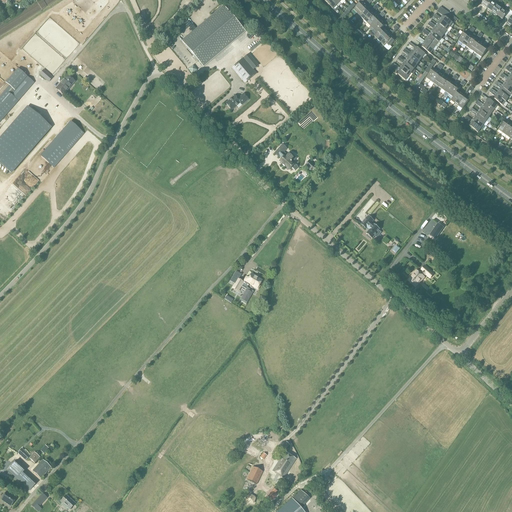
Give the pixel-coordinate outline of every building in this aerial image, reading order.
[(330,0),(324,0),(324,1),(333,9),(336,6),(330,0)] [(487,9),(492,2),(489,0),(484,0),(481,5),(487,9)] [(357,14),(366,5),(362,1),(353,10),(357,14)] [(418,1),(412,6),(415,10),(422,4),(418,1)] [(492,12),(497,5),(492,2),(487,9),(492,12)] [(360,17),(369,8),(366,5),(357,14),(360,17)] [(497,16),(502,9),(497,5),(492,12),(497,16)] [(202,66),(244,31),(223,6),(181,41),(202,66)] [(363,20),(372,12),(369,8),(360,17),(363,20)] [(502,9),(497,16),(500,19),(502,20),(507,13),(502,9)] [(367,24),(376,15),(372,12),(363,20),(367,24)] [(370,27),(379,18),(376,15),(367,24),(370,27)] [(437,18),(438,17),(436,16),(434,19),(438,22),(437,24),(447,31),(449,27),(437,18)] [(446,19),(444,17),(442,16),(440,18),(438,17),(437,18),(449,27),(452,23),(451,23),(449,21),(446,19)] [(373,30),(382,22),(379,18),(370,27),(373,30)] [(382,28),(385,25),(382,22),(373,30),(377,34),(382,28)] [(444,35),(434,28),(432,26),(433,24),(431,23),(429,26),(433,29),(431,31),(441,39),(444,35)] [(444,35),(447,31),(437,24),(434,28),(444,35)] [(377,40),(386,31),(384,29),(387,26),(385,25),(382,28),(377,34),(374,36),(377,40)] [(381,43),(389,35),(392,32),(390,31),(388,33),(386,31),(377,40),(381,43)] [(426,33),(427,32),(425,31),(423,34),(427,37),(426,39),(436,46),(438,42),(426,33)] [(438,42),(441,39),(431,31),(430,34),(427,32),(426,33),(438,42)] [(462,44),(469,34),(465,31),(458,41),(462,44)] [(245,45),(254,37),(252,34),(242,41),(245,45)] [(466,47),(473,37),(469,34),(462,44),(466,47)] [(389,35),(381,43),(384,47),(386,44),(389,47),(395,40),(389,35)] [(470,50),(477,40),(473,37),(466,47),(470,50)] [(420,41),(421,40),(420,39),(418,41),(422,44),(420,47),(430,54),(433,50),(420,41)] [(433,50),(436,46),(426,39),(424,41),(421,40),(420,41),(433,50)] [(474,53),(481,43),(477,40),(470,50),(474,53)] [(412,51),(422,58),(425,54),(409,43),(408,44),(414,49),(412,51)] [(477,55),(485,45),(481,43),(474,53),(477,55)] [(485,45),(477,55),(481,58),(488,48),(486,46),(488,44),(486,43),(485,45)] [(419,62),(422,58),(412,51),(410,53),(408,51),(407,53),(409,55),(419,62)] [(417,65),(419,62),(409,55),(407,58),(417,65)] [(244,83),(256,73),(243,58),(232,68),(239,76),(241,74),(244,78),(242,80),(244,83)] [(414,69),(417,65),(407,58),(405,61),(402,59),(401,60),(404,62),(414,69)] [(411,73),(414,69),(404,62),(401,66),(411,73)] [(396,68),(397,67),(395,65),(393,69),(397,71),(395,74),(405,81),(408,77),(396,68)] [(192,74),(196,71),(193,66),(188,69),(192,74)] [(408,77),(411,73),(401,66),(399,68),(397,67),(396,68),(408,77)] [(440,70),(442,69),(438,66),(436,70),(433,68),(426,79),(430,82),(439,69),(440,70)] [(439,72),(440,70),(439,69),(430,82),(434,84),(441,74),(439,72)] [(17,71),(6,83),(10,86),(14,90),(25,78),(17,71)] [(46,80),(50,76),(43,71),(40,74),(46,80)] [(448,75),(449,74),(446,72),(443,76),(441,74),(434,84),(437,87),(446,74),(448,75)] [(446,78),(448,75),(446,74),(437,87),(441,90),(449,79),(446,78)] [(63,95),(75,82),(67,75),(56,89),(63,95)] [(511,83),(504,78),(505,76),(503,75),(501,78),(505,81),(504,83),(511,89),(511,83)] [(17,102),(33,83),(26,77),(9,95),(15,100),(17,102)] [(456,81),(457,79),(454,77),(452,79),(451,81),(449,79),(441,90),(445,92),(454,80),(456,81)] [(454,83),(456,81),(454,80),(445,92),(449,95),(456,85),(454,83)] [(463,87),(464,85),(461,83),(459,87),(456,85),(449,95),(453,98),(458,91),(462,85),(463,87)] [(499,85),(499,84),(498,83),(496,86),(500,89),(498,91),(508,98),(511,94),(499,85)] [(511,94),(511,93),(511,89),(504,83),(502,86),(499,84),(499,85),(511,94)] [(0,121),(14,105),(12,104),(15,100),(9,95),(14,90),(10,86),(0,96),(0,121)] [(471,92),(472,90),(469,88),(464,95),(462,94),(454,104),(458,106),(465,96),(468,92),(469,91),(471,92)] [(493,93),(494,92),(492,90),(490,93),(494,96),(493,99),(503,106),(506,102),(493,93)] [(454,104),(462,94),(458,91),(453,98),(450,101),(454,104)] [(506,102),(508,98),(498,91),(496,93),(494,92),(493,93),(506,102)] [(248,100),(243,94),(237,99),(235,96),(225,103),(231,110),(240,103),(242,105),(248,100)] [(485,103),(495,110),(497,106),(487,99),(481,95),(480,97),(486,101),(485,103)] [(465,96),(458,106),(462,109),(469,99),(465,96)] [(60,117),(65,112),(54,102),(53,102),(50,99),(46,104),(50,107),(48,109),(49,110),(46,113),(52,120),(57,114),(60,117)] [(479,105),(480,103),(479,102),(476,105),(480,108),(479,110),(489,118),(492,114),(479,105)] [(25,103),(0,130),(0,170),(8,178),(53,127),(25,103)] [(492,114),(495,110),(485,103),(483,105),(480,103),(479,105),(492,114)] [(474,112),(475,111),(473,110),(471,113),(475,116),(473,118),(484,125),(486,121),(474,112)] [(486,121),(489,118),(479,110),(477,113),(475,111),(474,112),(486,121)] [(74,117),(54,141),(61,147),(64,150),(68,153),(87,129),(74,117)] [(468,120),(469,119),(468,117),(465,121),(470,124),(468,126),(478,133),(481,129),(468,120)] [(481,129),(484,125),(473,118),(472,120),(469,119),(468,120),(481,129)] [(502,133),(510,123),(506,120),(498,130),(502,133)] [(506,136),(511,128),(511,124),(510,123),(502,133),(506,136)] [(54,141),(40,157),(51,166),(54,168),(68,153),(64,150),(61,147),(54,141)] [(286,150),(282,146),(274,154),(279,159),(279,158),(281,159),(279,162),(282,165),(282,166),(285,169),(285,168),(290,172),(292,169),(294,172),(298,167),(292,162),(294,159),(289,154),(289,155),(287,154),(285,156),(284,156),(282,155),(286,150)] [(318,159),(314,163),(319,167),(323,162),(318,159)] [(373,221),(368,217),(361,225),(369,231),(366,234),(367,235),(366,237),(370,240),(371,239),(372,239),(375,236),(377,238),(381,233),(379,231),(380,230),(374,225),(373,226),(371,224),(373,221)] [(435,239),(444,227),(438,223),(429,235),(435,239)] [(396,253),(401,249),(396,245),(392,249),(396,253)] [(416,271),(407,281),(416,289),(425,279),(424,278),(426,275),(430,279),(435,274),(425,266),(421,270),(424,273),(421,276),(416,271)] [(257,289),(262,280),(258,278),(258,277),(251,273),(248,278),(246,277),(244,282),(239,279),(241,275),(236,272),(230,282),(235,285),(232,289),(237,292),(241,286),(246,289),(249,284),(253,286),(252,287),(257,289)] [(246,305),(253,293),(246,289),(240,301),(246,305)] [(7,447),(11,451),(27,434),(23,430),(7,447)] [(284,451),(289,445),(286,442),(280,448),(284,451)] [(26,461),(30,456),(22,449),(17,453),(26,461)] [(239,485),(252,454),(239,449),(227,479),(239,485)] [(283,479),(288,472),(296,460),(285,452),(272,471),(283,479)] [(34,463),(39,458),(34,453),(29,459),(34,463)] [(30,490),(36,483),(24,471),(26,469),(16,460),(8,469),(30,490)] [(40,479),(47,472),(51,468),(43,460),(32,471),(40,479)] [(256,484),(262,472),(253,467),(247,480),(256,484)] [(303,511),(300,508),(309,498),(301,490),(293,499),(292,499),(277,511),(303,511)] [(10,507),(16,498),(7,492),(1,500),(5,502),(4,503),(10,507)] [(239,493),(225,499),(227,504),(241,498),(239,493)] [(42,494),(32,505),(37,510),(40,507),(39,505),(46,497),(42,494)] [(69,510),(75,504),(66,496),(60,502),(69,510)]
